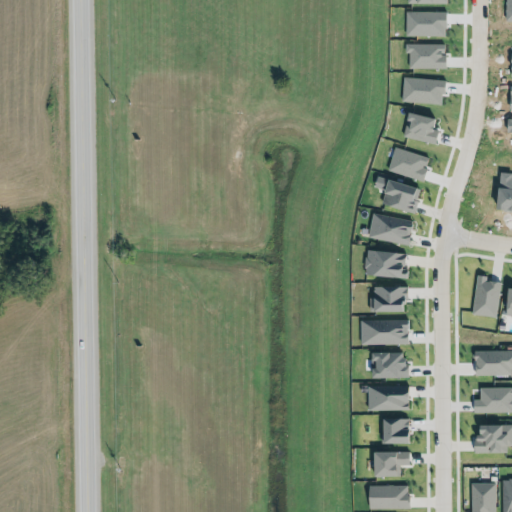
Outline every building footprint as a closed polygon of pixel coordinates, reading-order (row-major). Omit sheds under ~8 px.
[(413,214),(419,189),(385,182),(379,206),(413,214)] [(409,245),(412,220),(370,216),(368,240),(409,245)] [(406,279),(407,271),(404,271),(405,254),(364,252),(363,277),(406,279)] [(500,283),(485,281),(486,278),(476,276),(470,315),(495,319),(500,283)] [(368,298),(368,313),(406,313),(406,288),(373,288),(372,298),(368,298)] [(360,346),(408,345),(408,320),(359,321),(360,346)] [(472,350),(511,348),(511,377),(473,378),(472,350)] [(369,379),(408,379),(408,365),(402,365),(402,354),(369,354),(369,379)] [(407,386),(366,387),(367,412),(408,411),(407,386)] [(471,400),(472,413),(511,412),(511,387),(478,388),(478,400),(471,400)] [(407,418),(379,419),(379,444),(408,443),(407,418)] [(511,425),(474,424),(473,453),(506,454),(506,446),(511,445),(511,425)] [(370,452),(371,477),(398,476),(398,466),(408,466),(408,452),(370,452)] [(511,511),(511,479),(501,480),(501,511),(511,511)] [(494,511),(494,484),(469,484),(469,511),(494,511)] [(366,487),(367,510),(408,509),(407,485),(366,487)]
